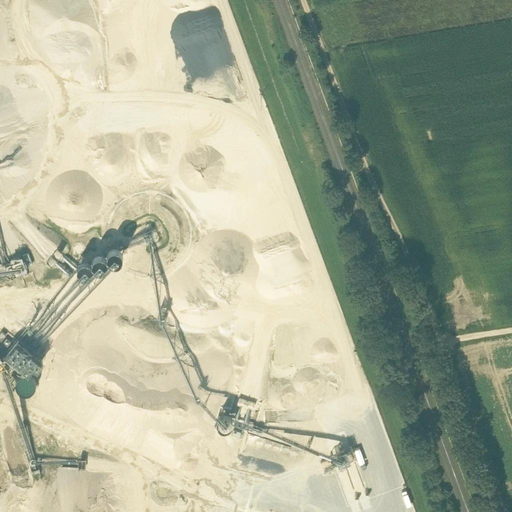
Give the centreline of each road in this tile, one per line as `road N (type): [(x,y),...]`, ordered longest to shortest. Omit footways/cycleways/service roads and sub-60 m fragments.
road 1 (track): [(302,0),(501,511)]
road 2 (track): [(259,0),(308,155)]
